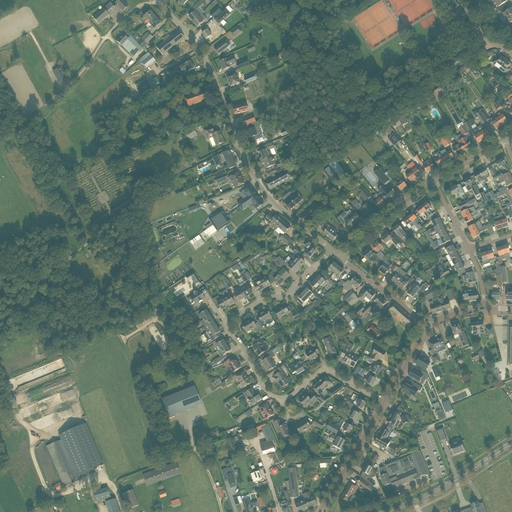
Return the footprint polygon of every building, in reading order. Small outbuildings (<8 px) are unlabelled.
[(110,2),(103,9),(107,12),(113,6),(116,9),(118,6),(122,11),(127,6),(123,2),(122,0),(118,0),(113,6),(110,2)] [(193,14),(189,17),(193,22),(199,17),(202,14),(197,10),(204,4),(201,0),(195,5),(195,6),(193,8),(195,11),(193,14)] [(440,0),(450,12),(458,6),(459,6),(454,0),(440,0)] [(497,8),(500,11),(506,7),(503,4),(507,2),(507,1),(507,0),(498,0),(495,2),(498,7),(497,8)] [(218,7),(210,14),(214,18),(221,11),(218,7)] [(503,14),(506,19),(511,14),(511,8),(508,11),(506,7),(500,11),(502,15),(503,14)] [(103,9),(103,8),(93,18),(98,24),(109,14),(107,12),(103,9)] [(214,19),(219,24),(230,14),(226,9),(214,19)] [(150,11),(140,20),(142,23),(146,21),(148,23),(155,17),(150,11)] [(199,17),(193,22),(198,27),(201,23),(203,22),(207,19),(202,14),(199,17)] [(149,30),(148,31),(153,37),(158,31),(155,28),(157,27),(160,23),(155,17),(148,23),(151,26),(149,28),(148,29),(149,30)] [(203,29),(205,31),(202,33),(206,40),(215,34),(213,30),(212,31),(210,28),(207,25),(203,29)] [(156,48),(162,55),(184,38),(178,31),(170,37),(168,35),(162,40),(164,42),(156,48)] [(141,39),(147,44),(153,38),(147,32),(141,39)] [(147,44),(141,39),(138,42),(132,38),(130,36),(128,39),(123,34),(116,41),(121,46),(133,57),(141,47),(143,49),(147,44)] [(230,45),(226,40),(214,49),(218,54),(230,45)] [(248,53),(255,50),(253,44),(246,47),(248,53)] [(138,59),(141,63),(151,55),(148,51),(138,59)] [(151,55),(141,63),(146,69),(149,67),(148,66),(152,62),(153,63),(156,61),(151,55)] [(220,62),(223,70),(231,67),(231,66),(236,64),(233,56),(220,62)] [(496,63),(501,67),(507,59),(505,58),(504,59),(501,57),(499,60),(496,58),(492,63),(495,65),(496,63)] [(507,59),(501,67),(499,69),(503,73),(504,72),(506,74),(510,69),(508,67),(511,64),(508,62),(509,61),(507,59)] [(238,69),(249,64),(247,60),(237,65),(238,69)] [(175,68),(176,71),(179,72),(181,71),(186,68),(188,72),(194,69),(190,62),(184,64),(175,68)] [(53,71),(57,78),(59,83),(68,78),(62,66),(53,71)] [(412,74),(416,79),(425,73),(421,68),(412,74)] [(240,83),(236,74),(235,74),(232,76),(227,78),(227,79),(228,81),(231,86),(235,84),(240,83)] [(256,80),(254,75),(244,79),(246,84),(256,80)] [(288,78),(291,85),(297,82),(294,76),(288,78)] [(139,84),(135,86),(137,89),(140,96),(152,90),(148,83),(147,80),(143,82),(139,84)] [(159,84),(155,86),(159,92),(166,88),(164,85),(163,82),(159,84)] [(440,85),(430,92),(431,94),(433,98),(444,91),(440,85)] [(185,98),(188,107),(202,102),(201,101),(208,98),(205,91),(199,94),(198,93),(185,98)] [(420,98),(423,104),(431,99),(432,102),(434,101),(429,92),(420,98)] [(492,104),(497,111),(498,111),(499,110),(502,108),(497,100),(492,104)] [(246,103),(233,107),(235,115),(248,111),(246,103)] [(150,113),(164,141),(174,136),(160,108),(150,113)] [(482,109),(479,111),(486,121),(489,119),(484,111),(483,111),(482,109)] [(493,114),(497,119),(501,125),(507,121),(499,110),(498,111),(497,111),(493,114)] [(486,121),(479,111),(478,112),(479,112),(476,114),(482,124),(486,121)] [(244,119),(247,126),(256,122),(253,115),(244,119)] [(501,125),(497,119),(495,120),(493,118),(490,120),(492,123),(491,123),(496,129),(501,125)] [(259,121),(247,126),(249,130),(248,131),(251,138),(252,141),(253,141),(263,137),(259,127),(261,126),(260,124),(261,123),(260,121),(259,122),(259,121)] [(467,122),(464,124),(468,132),(472,130),(467,122)] [(484,139),(477,128),(475,124),(471,126),(475,132),(472,133),(474,136),(478,143),(484,139)] [(208,139),(213,137),(216,145),(224,142),(220,132),(214,134),(214,133),(212,126),(204,130),(208,139)] [(470,135),(464,126),(459,129),(462,134),(456,138),(458,140),(460,143),(460,144),(464,151),(465,151),(468,150),(467,149),(472,146),(468,140),(467,140),(466,138),(470,135)] [(480,126),(477,128),(484,139),(490,136),(484,127),(482,128),(480,126)] [(289,128),(280,131),(282,136),(291,133),(289,128)] [(391,136),(388,138),(394,146),(397,144),(401,141),(395,133),(391,136)] [(447,135),(443,137),(448,146),(450,145),(452,144),(452,143),(447,135)] [(448,146),(443,137),(440,139),(445,148),(448,146)] [(460,143),(458,140),(452,143),(452,144),(450,145),(452,148),(456,156),(461,153),(462,153),(463,153),(463,152),(464,151),(460,144),(460,143)] [(260,159),(261,161),(272,156),(270,150),(274,148),(272,143),(266,145),(268,149),(260,152),(262,158),(260,159)] [(423,146),(427,152),(432,150),(428,143),(423,146)] [(449,150),(442,155),(446,162),(453,157),(449,150)] [(236,166),(230,154),(229,152),(229,151),(213,159),(216,166),(227,161),(227,162),(227,163),(228,166),(229,166),(231,169),(236,166)] [(446,162),(442,155),(441,155),(439,151),(432,156),(433,158),(438,166),(442,164),(443,164),(445,163),(445,162),(446,162)] [(272,156),(261,161),(262,164),(265,163),(267,169),(276,164),(272,156)] [(505,164),(502,159),(496,163),(499,168),(502,167),(505,172),(509,171),(505,164)] [(339,178),(345,174),(337,160),(330,164),(339,178)] [(423,166),(427,173),(435,168),(431,161),(423,166)] [(409,169),(406,167),(404,164),(399,168),(396,164),(393,166),(399,173),(403,169),(405,172),(409,169)] [(195,173),(202,171),(199,165),(193,168),(195,173)] [(416,168),(411,172),(416,178),(421,174),(419,172),(418,171),(416,168)] [(227,174),(224,169),(212,175),(214,179),(227,174)] [(265,182),(269,190),(293,177),(289,169),(276,176),(274,173),(277,172),(276,169),(267,173),(268,176),(270,175),(272,178),(265,182)] [(374,173),(384,185),(389,181),(379,169),(374,173)] [(494,181),(492,177),(491,174),(488,175),(488,174),(485,169),(480,172),(485,183),(490,180),(491,182),(494,181)] [(230,181),(231,183),(232,183),(230,184),(230,185),(232,189),(233,189),(244,183),(238,172),(230,177),(230,179),(230,180),(230,181)] [(416,178),(411,172),(405,176),(408,180),(409,180),(411,182),(416,178)] [(485,183),(480,172),(474,176),(479,184),(482,183),(483,185),(485,183)] [(386,176),(392,183),(395,180),(389,173),(386,176)] [(499,178),(501,183),(511,179),(509,173),(502,176),(503,177),(501,177),(500,174),(497,175),(492,177),(494,181),(499,178)] [(399,182),(396,185),(400,191),(406,186),(403,181),(404,180),(401,176),(397,180),(399,182)] [(469,179),(463,182),(466,186),(466,187),(465,187),(468,192),(472,190),(476,197),(477,200),(481,197),(480,194),(478,191),(478,190),(474,182),(472,184),(471,183),(469,179)] [(501,183),(500,183),(502,186),(506,184),(507,187),(511,184),(511,179),(501,183)] [(465,195),(461,184),(456,186),(449,190),(453,196),(456,194),(458,198),(465,195)] [(247,197),(238,203),(240,207),(257,195),(251,186),(244,191),(247,197)] [(383,186),(378,190),(382,195),(387,202),(396,194),(391,188),(387,191),(385,189),(383,186)] [(291,189),(281,197),(284,200),(286,199),(293,193),(291,189)] [(362,192),(368,200),(372,197),(365,189),(362,192)] [(285,204),(290,210),(301,202),(300,201),(293,193),(286,199),(288,201),(285,204)] [(358,198),(364,205),(369,201),(362,194),(358,198)] [(257,195),(240,207),(243,210),(252,204),(256,209),(264,204),(257,195)] [(372,199),(376,204),(379,208),(385,204),(378,196),(375,199),(374,197),(372,199)] [(351,203),(358,211),(358,210),(361,214),(364,211),(369,217),(374,212),(370,208),(367,204),(361,208),(358,205),(358,203),(355,200),(351,203)] [(458,206),(460,211),(470,206),(469,202),(468,200),(465,201),(465,202),(458,206)] [(299,217),(305,224),(322,207),(316,201),(299,217)] [(427,202),(422,206),(432,220),(437,216),(435,213),(432,214),(428,210),(431,208),(427,202)] [(356,212),(358,211),(351,203),(349,205),(356,212)] [(179,212),(185,229),(201,223),(195,206),(179,212)] [(432,220),(422,206),(417,210),(421,216),(423,214),(427,218),(426,219),(425,218),(422,221),(425,225),(432,220)] [(461,213),(463,218),(476,212),(473,207),(468,210),(461,213)] [(217,214),(209,219),(213,226),(226,217),(222,210),(217,213),(217,214)] [(349,210),(346,213),(355,224),(361,219),(357,215),(356,213),(353,215),(349,210)] [(345,212),(337,218),(343,226),(346,224),(349,228),(350,228),(355,224),(346,213),(345,212)] [(476,212),(463,218),(464,219),(463,220),(464,222),(465,222),(466,223),(473,220),(472,218),(477,215),(476,212)] [(267,226),(269,223),(270,225),(270,224),(276,230),(278,228),(285,234),(290,228),(276,215),(274,217),(269,213),(264,219),(265,220),(263,222),(267,226)] [(413,213),(408,217),(414,226),(417,224),(414,221),(417,219),(413,213)] [(498,217),(499,217),(500,222),(502,229),(508,227),(506,220),(504,220),(502,215),(498,217)] [(226,217),(213,226),(217,232),(226,226),(226,227),(231,223),(226,217)] [(414,226),(408,217),(403,221),(407,226),(409,225),(411,228),(414,226)] [(499,217),(498,217),(493,219),(495,223),(494,223),(497,231),(502,229),(500,222),(499,217)] [(432,222),(435,228),(442,224),(439,218),(432,222)] [(468,228),(471,233),(482,228),(479,221),(476,223),(476,224),(468,228)] [(323,233),(333,241),(338,235),(328,228),(329,226),(327,224),(321,231),(324,232),(323,233)] [(435,228),(437,233),(445,230),(442,224),(435,228)] [(482,228),(471,233),(473,238),(480,235),(479,233),(487,229),(488,232),(492,231),(490,224),(482,228)] [(398,225),(392,230),(395,234),(396,234),(397,234),(399,237),(402,240),(404,238),(404,239),(405,238),(407,236),(402,230),(401,229),(398,225)] [(425,233),(427,238),(430,237),(428,232),(429,232),(430,232),(433,230),(432,229),(425,233)] [(437,233),(440,239),(447,235),(445,230),(437,233)] [(284,234),(279,239),(285,244),(287,246),(293,242),(290,239),(284,234)] [(393,246),(389,242),(392,239),(387,234),(381,239),(390,249),(393,246)] [(447,235),(440,239),(443,244),(450,241),(447,235)] [(308,240),(303,243),(304,246),(308,250),(305,253),(306,254),(310,258),(316,252),(310,246),(311,244),(310,243),(308,240)] [(372,246),(377,253),(382,248),(377,242),(372,246)] [(445,249),(448,255),(456,251),(453,246),(445,249)] [(504,255),(502,247),(496,249),(499,257),(496,258),(499,265),(502,264),(501,260),(506,259),(504,255)] [(296,259),(293,261),(300,268),(305,263),(297,255),(299,253),(295,250),(292,251),(295,254),(293,256),(296,259)] [(370,258),(373,255),(368,250),(362,255),(370,264),(373,261),(370,258)] [(448,255),(451,261),(458,257),(456,251),(448,255)] [(492,251),(486,252),(489,262),(493,261),(494,259),(494,258),(492,251)] [(376,255),(383,263),(386,259),(380,252),(376,255)] [(489,262),(486,252),(481,254),(484,265),(490,263),(489,262)] [(255,261),(258,265),(263,261),(260,256),(255,261)] [(280,257),(276,259),(282,264),(284,262),(295,273),(300,268),(293,261),(293,262),(291,259),(288,262),(286,259),(284,261),(280,257)] [(451,261),(454,266),(461,263),(458,257),(451,261)] [(281,272),(278,274),(285,281),(289,276),(280,266),(282,264),(276,259),(272,260),(280,268),(279,270),(281,272)] [(382,267),(379,271),(385,276),(389,270),(392,266),(385,260),(382,265),(383,266),(382,267)] [(394,273),(394,272),(398,268),(402,263),(398,261),(391,270),(394,273)] [(329,269),(334,273),(339,267),(334,263),(329,269)] [(465,267),(464,265),(463,264),(462,265),(461,263),(454,266),(450,268),(451,270),(455,268),(457,272),(464,268),(465,267)] [(392,281),(397,285),(402,280),(404,277),(398,273),(401,270),(403,268),(401,266),(399,269),(398,268),(394,272),(397,274),(397,275),(392,281)] [(339,267),(334,273),(337,275),(336,277),(338,278),(344,271),(339,267)] [(496,301),(500,301),(500,300),(500,293),(503,293),(503,290),(500,268),(497,269),(495,270),(496,275),(496,276),(496,282),(492,282),(492,300),(496,300),(496,301)] [(193,272),(186,277),(189,281),(192,279),(197,286),(201,283),(193,272)] [(285,281),(278,274),(276,272),(273,275),(272,275),(271,276),(273,279),(280,286),(285,281)] [(469,282),(469,285),(475,284),(475,280),(474,280),(473,272),(465,274),(466,275),(462,276),(464,283),(469,282)] [(408,283),(410,285),(414,280),(416,282),(416,281),(420,276),(416,273),(410,279),(407,276),(406,277),(405,276),(404,277),(402,280),(397,285),(402,290),(408,283)] [(256,275),(258,278),(264,289),(270,285),(266,278),(263,280),(261,277),(260,277),(258,274),(256,275)] [(319,276),(315,280),(321,287),(325,282),(323,279),(319,276)] [(223,279),(224,280),(229,289),(232,287),(228,280),(226,277),(223,279)] [(342,286),(346,289),(347,289),(348,289),(349,289),(350,289),(351,288),(353,286),(357,289),(362,283),(355,277),(351,282),(349,280),(342,286)] [(258,278),(252,282),(254,285),(258,293),(264,289),(258,278)] [(330,279),(328,281),(332,286),(332,285),(336,290),(345,283),(344,282),(342,280),(337,284),(335,282),(334,283),(330,279)] [(221,282),(226,290),(227,290),(229,289),(224,280),(221,282)] [(315,280),(310,285),(314,289),(316,291),(316,292),(318,294),(320,291),(319,289),(321,287),(315,280)] [(414,280),(410,285),(412,287),(407,293),(413,298),(418,292),(421,294),(428,288),(423,285),(420,289),(414,285),(417,282),(416,281),(416,282),(414,280)] [(244,288),(242,290),(246,297),(252,294),(246,283),(242,285),(244,288)] [(202,301),(205,299),(203,296),(208,293),(204,287),(197,292),(194,294),(194,295),(191,297),(194,302),(193,303),(194,303),(195,305),(199,302),(199,303),(202,301)] [(246,297),(242,290),(239,292),(236,288),(233,290),(240,301),(246,297)] [(307,288),(302,293),(308,299),(313,294),(307,288)] [(362,301),(364,299),(368,303),(375,294),(369,289),(367,291),(364,289),(361,294),(359,298),(362,301)] [(421,294),(426,302),(435,297),(431,289),(421,294)] [(220,294),(223,299),(224,299),(228,306),(234,302),(230,295),(227,290),(226,290),(220,294)] [(343,299),(351,306),(358,299),(351,291),(343,299)] [(462,292),(463,294),(463,299),(469,298),(469,302),(479,300),(477,291),(473,291),(471,291),(468,291),(462,292)] [(308,299),(302,293),(298,298),(299,299),(297,301),(302,305),(308,299)] [(224,299),(223,299),(220,300),(218,296),(212,300),(216,305),(218,304),(222,309),(228,306),(224,299)] [(437,298),(439,304),(441,312),(451,309),(448,301),(444,302),(442,296),(437,298)] [(383,306),(387,303),(380,297),(374,305),(372,308),(379,313),(385,307),(383,306)] [(441,312),(439,304),(434,305),(433,302),(429,303),(430,307),(432,315),(441,312)] [(401,323),(404,326),(405,326),(408,329),(415,322),(395,304),(388,311),(401,323)] [(275,311),(279,318),(289,312),(285,305),(278,309),(275,311)] [(361,313),(362,313),(364,316),(372,309),(369,306),(365,310),(364,310),(361,313)] [(359,315),(362,313),(361,313),(364,310),(362,307),(356,312),(359,315)] [(182,315),(185,320),(187,318),(194,313),(194,314),(199,311),(197,308),(193,311),(193,312),(191,313),(190,311),(185,314),(185,313),(182,315)] [(200,314),(203,320),(210,316),(207,310),(200,314)] [(261,321),(258,323),(262,330),(267,327),(266,325),(268,324),(269,324),(272,322),(272,321),(273,321),(269,314),(270,313),(269,313),(267,310),(266,310),(263,311),(263,312),(258,316),(261,321)] [(343,316),(349,324),(353,320),(348,313),(343,316)] [(152,314),(143,318),(145,322),(154,318),(152,314)] [(204,327),(213,321),(214,321),(212,318),(210,316),(203,320),(206,325),(203,326),(204,327)] [(262,330),(258,323),(255,325),(252,319),(242,325),(246,332),(254,328),(257,333),(262,330)] [(349,324),(354,331),(359,328),(353,320),(349,324)] [(208,327),(210,331),(217,326),(213,321),(204,327),(205,328),(206,329),(208,327)] [(471,323),(472,328),(473,335),(485,334),(483,321),(479,321),(479,322),(471,323)] [(452,327),(453,331),(452,332),(454,337),(458,335),(463,347),(465,350),(469,348),(463,332),(462,332),(459,324),(452,327)] [(367,331),(377,340),(377,339),(378,340),(382,335),(372,325),(367,330),(367,331)] [(210,331),(204,334),(205,335),(204,335),(206,339),(207,338),(207,339),(206,340),(208,344),(220,336),(219,333),(220,332),(217,326),(210,331)] [(495,337),(492,327),(486,328),(488,339),(495,337)] [(323,340),(330,357),(337,354),(330,337),(323,340)] [(215,342),(220,350),(227,345),(224,340),(223,341),(221,338),(215,342)] [(253,347),(259,356),(269,349),(269,348),(266,342),(264,342),(262,343),(259,338),(253,342),(255,345),(253,347)] [(429,343),(431,348),(432,351),(435,349),(435,350),(445,346),(441,338),(435,340),(436,341),(434,342),(433,341),(429,343)] [(345,359),(344,362),(354,368),(359,359),(355,356),(354,357),(349,354),(353,346),(347,343),(343,350),(344,351),(341,356),(345,359)] [(227,345),(220,350),(223,355),(230,351),(231,350),(229,347),(228,348),(227,345)] [(305,354),(310,361),(317,357),(316,355),(319,353),(316,347),(305,354)] [(372,354),(370,359),(373,360),(373,361),(377,363),(379,358),(382,360),(386,353),(376,347),(372,354)] [(262,362),(268,371),(270,370),(276,366),(272,359),(275,356),(272,351),(264,356),(266,359),(262,362)] [(293,363),(288,367),(293,374),(296,372),(297,375),(305,370),(303,368),(306,366),(303,362),(297,353),(294,355),(294,356),(294,357),(295,359),(296,360),(297,359),(298,359),(300,361),(299,363),(300,364),(295,367),(294,365),(293,363)] [(421,354),(419,357),(420,358),(416,364),(419,366),(419,367),(422,368),(426,370),(430,363),(426,361),(428,358),(425,357),(426,356),(421,354)] [(431,357),(434,365),(440,362),(437,354),(431,357)] [(213,363),(210,365),(212,367),(221,361),(219,358),(213,362),(213,363)] [(224,363),(227,368),(229,366),(233,373),(241,368),(236,360),(233,361),(231,358),(224,363)] [(275,370),(277,373),(285,368),(283,365),(275,370)] [(368,370),(378,375),(382,369),(375,365),(373,369),(370,367),(368,370)] [(355,370),(353,375),(357,377),(359,374),(363,377),(366,371),(362,369),(358,366),(355,370)] [(412,370),(409,376),(412,378),(411,378),(419,383),(423,377),(426,379),(427,379),(429,378),(427,374),(422,371),(420,374),(412,370)] [(235,376),(243,388),(251,383),(243,371),(235,376)] [(289,383),(282,371),(275,376),(275,377),(274,377),(277,383),(279,382),(282,387),(289,383)] [(364,381),(372,386),(376,379),(370,376),(368,379),(365,378),(364,381)] [(324,377),(318,382),(325,390),(331,384),(324,377)] [(325,390),(318,382),(312,387),(319,395),(325,390)] [(405,383),(401,389),(407,392),(406,394),(410,396),(411,394),(412,395),(415,389),(420,392),(422,388),(412,382),(410,386),(405,383)] [(202,405),(194,386),(161,399),(168,418),(202,405)] [(245,393),(243,394),(248,401),(249,400),(252,405),(261,399),(257,392),(254,394),(251,389),(245,393)] [(323,403),(318,398),(317,399),(312,394),(308,398),(306,395),(299,401),(304,407),(311,401),(313,404),(316,401),(320,405),(323,403)] [(346,403),(352,407),(354,404),(348,400),(349,399),(345,397),(343,401),(346,403)] [(356,406),(358,407),(362,410),(366,403),(357,398),(355,402),(358,403),(356,406)] [(448,401),(442,403),(446,413),(453,410),(452,408),(449,400),(448,401)] [(258,408),(266,419),(274,414),(266,403),(258,408)] [(347,412),(351,414),(349,417),(356,421),(360,414),(349,408),(347,412)] [(505,408),(500,412),(505,420),(511,416),(505,408)] [(442,409),(436,412),(440,421),(446,419),(442,409)] [(399,423),(399,421),(396,420),(399,415),(392,411),(386,421),(396,426),(398,425),(399,423)] [(500,412),(494,415),(500,424),(505,420),(500,412)] [(296,427),(298,431),(300,434),(311,428),(306,419),(301,422),(301,423),(296,427)] [(312,424),(321,429),(324,424),(315,419),(312,424)] [(278,434),(279,433),(282,438),(291,434),(286,424),(283,426),(280,420),(273,423),(278,434)] [(340,429),(343,430),(349,434),(352,427),(344,422),(340,429)] [(329,423),(326,429),(333,433),(333,432),(337,434),(340,428),(333,424),(332,425),(329,423)] [(56,442),(46,446),(48,450),(64,487),(80,480),(80,479),(94,473),(92,469),(102,465),(85,424),(59,435),(61,440),(56,442)] [(378,438),(374,443),(385,450),(384,452),(393,456),(395,455),(393,450),(387,447),(390,442),(386,439),(388,436),(390,436),(389,437),(390,438),(391,438),(392,438),(393,438),(394,438),(395,437),(396,437),(396,436),(397,435),(396,435),(397,432),(392,429),(388,426),(385,431),(382,429),(377,437),(378,438)] [(435,431),(440,442),(447,440),(443,428),(435,431)] [(326,429),(324,433),(331,437),(329,440),(334,443),(333,445),(340,450),(345,441),(340,438),(341,436),(337,434),(333,432),(333,433),(326,429)] [(260,443),(263,455),(275,452),(271,440),(260,443)] [(450,446),(453,455),(464,451),(461,441),(450,446)] [(391,483),(393,489),(419,479),(418,478),(423,476),(423,477),(429,474),(420,451),(417,452),(418,453),(384,466),(387,474),(386,474),(389,481),(390,480),(391,483)] [(142,475),(146,486),(180,474),(176,463),(142,475)] [(363,472),(360,477),(366,482),(368,484),(370,485),(373,482),(370,479),(371,478),(375,476),(372,468),(369,467),(370,466),(369,463),(368,463),(367,465),(366,465),(362,472),(363,472)] [(391,484),(391,483),(390,480),(389,481),(386,474),(387,474),(384,466),(383,467),(379,469),(382,476),(381,476),(385,486),(391,484)] [(222,470),(223,476),(227,475),(229,485),(235,483),(231,467),(222,470)] [(294,468),(288,469),(291,498),(295,497),(294,488),(297,488),(294,468)] [(356,482),(367,489),(370,485),(368,484),(360,477),(356,482)] [(54,485),(57,491),(63,488),(60,482),(54,485)] [(341,498),(348,502),(357,486),(350,482),(341,498)] [(107,488),(79,494),(80,500),(108,493),(107,488)] [(121,494),(127,509),(138,505),(132,490),(121,494)] [(294,502),(298,511),(300,511),(317,505),(313,496),(311,497),(309,492),(308,492),(303,494),(304,497),(294,502)] [(285,495),(287,502),(279,504),(280,509),(282,508),(282,511),(289,511),(289,509),(290,509),(290,506),(292,505),(288,494),(285,495)] [(250,498),(242,500),(245,511),(256,511),(259,510),(257,504),(252,505),(250,498)] [(105,502),(107,511),(119,511),(115,499),(105,502)] [(171,502),(172,508),(181,505),(179,499),(171,502)] [(471,505),(472,511),(484,511),(486,511),(483,503),(480,505),(478,506),(477,503),(475,504),(474,504),(473,504),(474,504),(471,505)]
